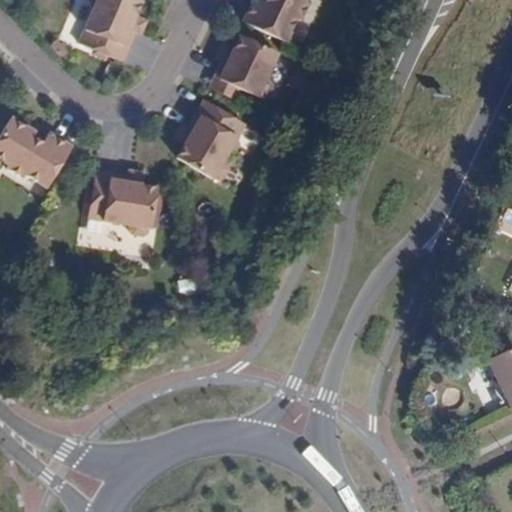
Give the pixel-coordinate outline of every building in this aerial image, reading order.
[(122,63),(135,33),(140,20),(135,18),(142,2),(136,0),(88,0),(90,4),(95,6),(79,45),(122,63)] [(253,0),(243,23),(286,43),(297,20),(301,21),(308,4),(304,2),(305,0),(265,0),(264,3),(258,0),(253,0)] [(140,35),(145,22),(140,20),(135,33),(140,35)] [(222,62),(215,78),(239,89),(262,100),(269,85),(263,83),(277,54),(240,36),(233,52),(228,49),(222,62)] [(223,46),(217,59),(222,62),(228,49),(223,46)] [(215,78),(210,89),(234,101),(239,89),(215,78)] [(228,163),(223,161),(245,124),(204,101),(188,130),(181,141),(186,144),(177,159),(212,179),(214,177),(218,179),(223,178),(229,168),(228,163)] [(12,117),(0,135),(0,157),(9,163),(7,167),(23,177),(25,174),(47,187),(73,147),(49,133),(43,142),(34,135),(36,132),(12,117)] [(188,130),(182,127),(175,138),(181,141),(188,130)] [(96,172),(87,218),(129,226),(132,230),(143,232),(148,229),(150,230),(157,189),(140,186),(142,180),(128,178),(96,172)] [(511,349),(487,361),(511,410),(511,409),(511,349)]
